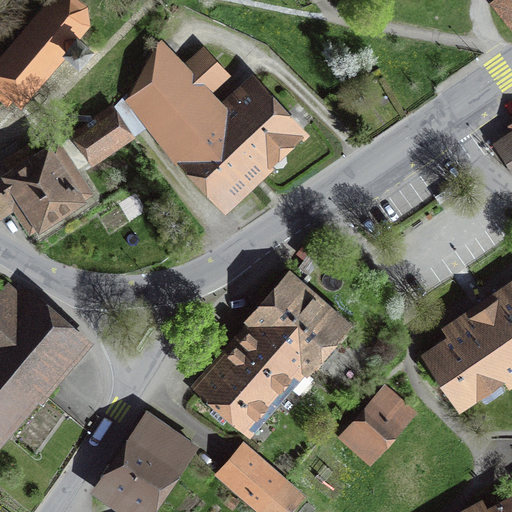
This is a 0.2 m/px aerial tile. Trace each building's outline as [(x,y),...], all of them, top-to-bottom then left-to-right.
[(85,33),(94,23),(92,5),(82,0),(61,0),(0,66),(0,77),(6,83),(0,89),(0,93),(16,108),(21,103),(29,111),(79,56),(85,62),(99,46),(85,33)] [(148,122),(170,146),(220,107),(210,97),(232,74),(208,50),(186,69),(158,39),(114,115),(128,138),(148,122)] [(253,80),(220,107),(170,146),(216,205),(302,132),(253,80)] [(80,135),(94,158),(128,138),(114,115),(80,135)] [(64,146),(56,129),(0,162),(0,213),(18,201),(35,233),(95,197),(81,173),(64,146)] [(511,136),(498,146),(511,168),(511,136)] [(455,186),(450,179),(435,190),(440,197),(455,186)] [(248,434),(347,323),(296,279),(275,302),(246,335),(233,349),(213,372),(197,390),(248,434)] [(511,284),(416,344),(459,415),(511,382),(511,284)] [(0,435),(85,337),(43,301),(34,312),(8,290),(0,299),(0,435)] [(384,389),(348,432),(381,458),(416,415),(384,389)] [(158,409),(98,488),(129,511),(161,511),(210,448),(158,409)] [(257,458),(246,448),(224,472),(268,511),(284,511),(299,496),(291,489),(274,474),(257,458)] [(511,511),(511,501),(510,498),(482,511),(511,511)]
